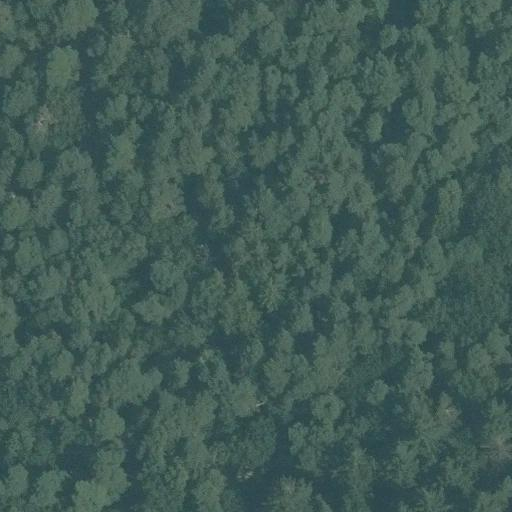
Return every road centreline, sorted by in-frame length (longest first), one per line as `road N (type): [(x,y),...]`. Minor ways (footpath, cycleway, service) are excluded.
road 1 (track): [(95,511),(511,264)]
road 2 (unknown): [(511,432),(498,423),(388,425),(243,511)]
road 3 (unknown): [(511,352),(388,425)]
